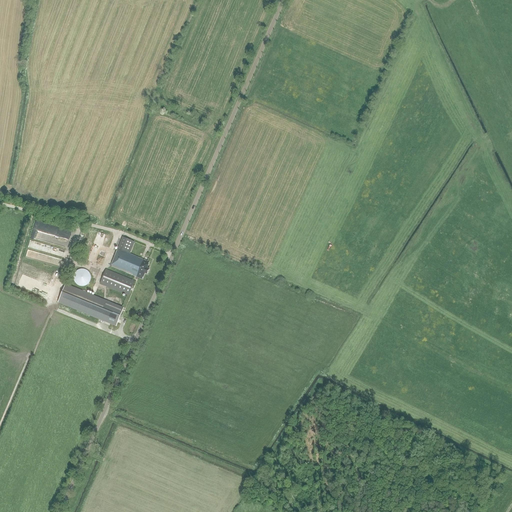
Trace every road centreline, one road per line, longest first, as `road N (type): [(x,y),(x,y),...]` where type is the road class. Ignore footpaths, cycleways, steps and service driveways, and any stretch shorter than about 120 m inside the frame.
road 1 (unclassified): [(60,511),(283,0)]
road 2 (track): [(0,204),(173,253)]
